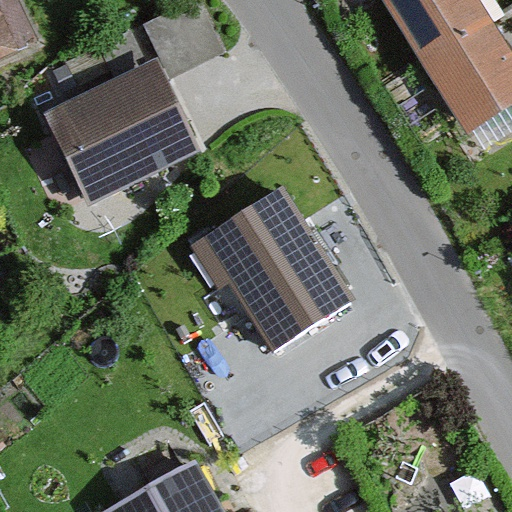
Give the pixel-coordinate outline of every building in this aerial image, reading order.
[(0,0),(0,71),(43,51),(17,0),(0,0)] [(60,117),(101,205),(205,157),(169,81),(231,52),(206,0),(178,0),(139,18),(163,69),(60,117)] [(511,34),(491,0),(384,0),(468,140),(511,114),(511,34)] [(203,249),(279,359),(367,299),(291,189),(203,249)] [(109,511),(233,511),(206,460),(109,511)]
